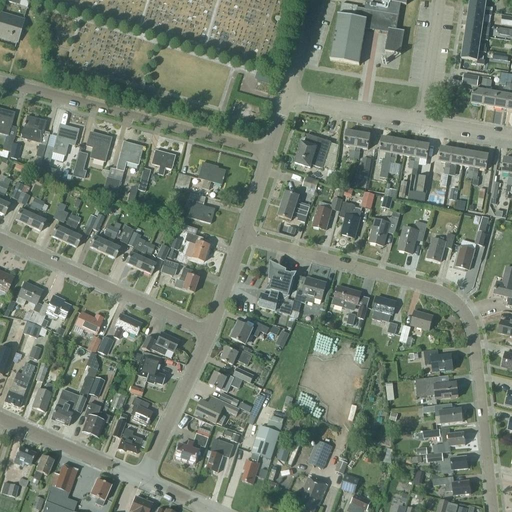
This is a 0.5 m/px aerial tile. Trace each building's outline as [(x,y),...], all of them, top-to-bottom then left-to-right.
[(337,16),(330,61),(359,66),(359,63),(365,29),(388,33),(385,52),(392,53),(401,54),(404,32),(396,31),(401,5),(406,5),(407,0),(366,0),(366,1),(365,10),(357,9),(357,8),(341,5),(339,16),(337,16)] [(470,0),(469,10),(485,13),(484,16),(491,17),(492,17),(492,12),(492,9),(485,8),(486,0),(487,1),(486,0),(470,0)] [(469,10),(467,22),(483,25),(482,28),(490,29),(491,24),(490,24),(491,17),(484,16),(485,13),(469,10)] [(0,20),(0,38),(17,43),(23,22),(1,16),(0,20)] [(501,25),(511,27),(511,17),(502,16),(501,25)] [(467,22),(465,35),(481,37),(481,40),(488,41),(489,37),(487,36),(487,33),(482,32),(482,28),(483,25),(467,22)] [(465,35),(464,47),(479,49),(479,52),(486,53),(487,49),(485,49),(485,45),(480,44),(481,40),(481,37),(465,35)] [(462,59),(462,60),(477,62),(477,65),(484,66),(485,61),(483,61),(483,57),(478,57),(479,52),(479,49),(464,47),(462,59)] [(493,60),(508,62),(508,55),(494,53),(493,60)] [(259,73),(257,81),(271,85),(273,77),(259,73)] [(500,85),(506,86),(506,90),(506,91),(510,92),(511,85),(511,80),(511,75),(501,74),(500,85)] [(462,84),(477,87),(479,78),(464,75),(462,84)] [(474,90),(471,104),(483,106),(486,92),(487,88),(482,87),(481,91),(474,90)] [(483,106),(495,108),(498,94),(491,93),(492,89),(491,88),(491,89),(487,88),(486,92),(483,106)] [(503,95),(498,94),(495,108),(507,111),(509,96),(510,92),(506,91),(506,90),(504,89),(503,95)] [(0,134),(7,137),(8,137),(11,126),(14,114),(6,112),(5,113),(0,111),(0,134)] [(22,131),(21,135),(22,136),(21,139),(40,144),(43,132),(46,122),(45,124),(33,121),(34,119),(27,117),(25,123),(24,125),(25,125),(23,130),(22,131)] [(43,161),(40,174),(54,177),(56,171),(49,169),(51,163),(53,153),(65,156),(65,157),(68,145),(74,147),(76,142),(77,140),(76,140),(78,131),(70,129),(69,130),(60,128),(60,126),(57,137),(54,149),(47,147),(44,161),(43,161)] [(346,132),(344,147),(350,148),(349,152),(351,152),(355,153),(358,134),(346,132)] [(90,134),(87,147),(93,148),(90,159),(99,161),(99,159),(104,160),(104,162),(107,152),(110,139),(90,134)] [(358,134),(355,153),(360,154),(360,149),(368,151),(370,136),(358,134)] [(312,166),(323,170),(331,144),(308,136),(305,144),(303,144),(296,164),(311,169),(312,166)] [(7,138),(6,138),(3,151),(8,152),(10,153),(13,140),(7,138)] [(382,138),(380,153),(381,153),(380,159),(383,159),(380,179),(387,180),(388,173),(390,166),(391,159),(394,140),(382,138)] [(394,140),(391,159),(395,160),(397,160),(397,156),(403,157),(406,142),(394,140)] [(406,142),(403,157),(409,158),(409,162),(410,162),(414,163),(418,144),(406,142)] [(123,143),(116,170),(124,172),(126,163),(138,166),(139,160),(140,160),(141,158),(140,158),(143,148),(123,143)] [(332,169),(335,161),(331,160),(333,153),(337,154),(337,156),(339,156),(342,146),(335,144),(327,168),(332,169)] [(418,144),(414,163),(419,164),(420,164),(421,160),(427,161),(429,146),(418,144)] [(42,159),(46,147),(40,146),(39,146),(36,157),(37,157),(42,159)] [(441,148),(439,163),(446,164),(445,168),(450,169),(453,150),(441,148)] [(450,169),(449,176),(453,176),(454,171),(456,172),(457,166),(462,167),(465,152),(453,150),(450,169)] [(16,160),(18,154),(11,152),(9,159),(16,160)] [(155,152),(151,165),(159,168),(157,175),(163,177),(165,169),(171,171),(175,157),(155,152)] [(465,152),(462,167),(470,168),(469,172),(473,173),(477,154),(465,152)] [(79,153),(73,177),(83,180),(85,172),(82,172),(87,155),(79,153)] [(477,154),(473,173),(478,174),(479,169),(486,171),(489,156),(477,154)] [(363,159),(360,173),(368,174),(371,160),(363,159)] [(511,160),(504,159),(502,173),(509,175),(509,179),(511,179),(511,160)] [(19,164),(16,169),(26,175),(29,170),(19,164)] [(204,181),(202,189),(208,191),(211,183),(221,186),(225,172),(214,169),(214,167),(202,164),(198,179),(204,181)] [(143,170),(138,191),(144,193),(150,171),(143,170)] [(64,171),(61,182),(66,183),(66,181),(70,182),(72,176),(68,175),(69,172),(64,171)] [(335,184),(341,185),(343,174),(337,173),(335,184)] [(422,174),(419,194),(426,195),(429,176),(422,174)] [(176,187),(187,190),(191,178),(179,175),(176,187)] [(107,179),(103,192),(116,196),(119,182),(107,179)] [(306,179),(303,187),(316,191),(319,183),(306,179)] [(21,193),(17,203),(25,207),(30,197),(26,195),(30,188),(32,182),(28,181),(26,186),(25,186),(21,193)] [(399,198),(405,199),(407,183),(401,182),(399,198)] [(17,183),(10,198),(11,199),(17,201),(21,192),(23,186),(17,183)] [(127,203),(133,205),(137,189),(131,187),(127,203)] [(335,196),(343,198),(345,190),(337,188),(335,196)] [(449,201),(456,202),(458,190),(451,189),(449,201)] [(0,214),(4,216),(9,205),(1,202),(4,195),(0,192),(0,214)] [(282,205),(308,213),(310,209),(303,206),(303,207),(297,205),(299,198),(286,193),(282,205)] [(365,194),(361,208),(370,210),(374,196),(365,194)] [(188,219),(211,225),(215,210),(203,207),(205,199),(191,195),(189,201),(193,202),(188,219)] [(385,198),(383,204),(390,206),(392,200),(385,198)] [(35,199),(31,207),(36,209),(39,201),(35,199)] [(331,210),(339,212),(342,202),(334,200),(331,210)] [(39,201),(36,209),(40,211),(44,203),(39,201)] [(459,209),(467,211),(468,203),(460,201),(459,209)] [(60,204),(53,219),(59,221),(63,212),(65,207),(60,204)] [(360,219),(359,219),(362,209),(343,204),(339,218),(345,220),(341,236),(355,239),(360,219)] [(282,205),(278,217),(291,221),(294,214),(299,216),(298,221),(305,223),(308,213),(282,205)] [(20,210),(15,221),(27,227),(32,216),(36,209),(31,207),(28,214),(20,210)] [(313,228),(326,231),(331,212),(318,208),(313,228)] [(98,215),(92,230),(97,233),(104,218),(98,215)] [(32,216),(27,227),(40,233),(45,222),(32,216)] [(70,216),(67,223),(72,225),(75,218),(70,216)] [(90,216),(85,227),(91,230),(96,219),(90,216)] [(75,218),(72,225),(76,227),(80,220),(75,218)] [(369,243),(383,247),(388,231),(395,233),(398,222),(388,219),(386,224),(375,221),(369,243)] [(479,232),(485,233),(487,225),(481,223),(481,222),(477,221),(476,226),(480,227),(479,232)] [(56,227),(51,238),(63,243),(68,232),(72,225),(67,223),(64,230),(56,227)] [(397,252),(411,255),(416,239),(422,241),(427,226),(416,223),(414,231),(404,228),(397,252)] [(68,232),(63,243),(76,249),(81,238),(80,238),(73,234),(76,227),(72,225),(68,232)] [(109,226),(105,234),(110,236),(113,228),(109,226)] [(125,234),(121,243),(126,246),(133,231),(125,227),(122,233),(125,234)] [(287,233),(295,236),(297,230),(289,227),(287,233)] [(113,228),(110,236),(115,238),(118,231),(113,228)] [(134,233),(128,246),(133,249),(134,249),(138,240),(140,236),(134,233)] [(94,238),(89,248),(102,254),(107,243),(110,236),(105,234),(102,241),(94,238)] [(187,234),(184,244),(185,242),(189,244),(185,257),(191,259),(203,263),(209,247),(201,245),(196,243),(198,237),(195,236),(187,234)] [(474,246),(482,248),(485,236),(477,234),(474,246)] [(432,239),(427,259),(440,263),(444,248),(451,250),(455,237),(448,235),(445,243),(440,242),(432,239)] [(107,243),(102,254),(114,260),(119,249),(111,245),(115,238),(110,236),(107,243)] [(174,239),(170,249),(171,249),(174,250),(176,251),(179,241),(174,239)] [(145,243),(141,250),(146,252),(150,245),(145,243)] [(150,245),(146,252),(151,255),(154,247),(150,245)] [(162,246),(156,259),(164,262),(169,250),(162,246)] [(455,268),(469,271),(474,252),(461,248),(455,268)] [(130,254),(125,265),(138,270),(143,260),(146,252),(141,250),(138,257),(131,254),(130,254)] [(143,260),(138,270),(150,276),(155,265),(147,262),(151,255),(146,252),(143,260)] [(160,273),(174,278),(178,266),(164,261),(160,273)] [(507,306),(511,306),(511,269),(506,268),(502,283),(497,282),(494,294),(509,298),(507,306)] [(179,282),(177,281),(175,287),(193,293),(198,280),(191,277),(193,272),(184,269),(179,282)] [(262,296),(259,308),(275,312),(281,314),(290,317),(294,302),(288,301),(289,298),(295,279),(295,276),(293,275),(286,273),(274,270),(270,282),(269,289),(268,292),(271,292),(271,293),(270,298),(264,296),(262,296)] [(0,291),(6,295),(14,279),(0,272),(0,291)] [(292,311),(287,328),(291,329),(294,323),(294,324),(295,321),(297,321),(300,314),(298,313),(300,303),(306,305),(306,303),(313,305),(315,299),(322,301),(327,284),(307,279),(307,280),(303,293),(297,292),(292,311)] [(18,298),(16,303),(23,306),(26,301),(35,306),(36,306),(37,304),(42,292),(24,283),(18,297),(18,298)] [(362,294),(338,287),(333,306),(353,311),(355,305),(358,306),(362,294)] [(42,306),(34,324),(40,327),(44,321),(46,315),(56,320),(57,318),(64,321),(70,307),(63,304),(60,302),(61,300),(53,297),(49,306),(47,309),(42,306)] [(374,311),(375,311),(372,320),(381,323),(381,322),(388,323),(390,316),(393,316),(396,303),(377,298),(374,311)] [(6,310),(12,313),(16,303),(11,301),(6,310)] [(364,320),(367,309),(361,307),(358,318),(364,320)] [(31,321),(34,314),(28,311),(25,318),(31,321)] [(411,326),(430,332),(434,317),(415,312),(411,326)] [(76,327),(96,336),(102,324),(101,323),(102,319),(96,316),(95,320),(82,314),(76,327)] [(347,324),(354,326),(356,316),(350,314),(347,324)] [(115,327),(117,328),(113,338),(119,341),(123,331),(136,337),(142,325),(120,315),(115,327)] [(511,317),(511,323),(501,321),(498,335),(511,338),(511,317)] [(239,323),(231,339),(245,346),(251,335),(257,338),(260,332),(266,335),(269,329),(258,324),(255,331),(253,331),(253,330),(239,323)] [(388,334),(395,336),(398,326),(391,324),(388,334)] [(411,329),(405,328),(404,327),(400,343),(407,345),(411,329)] [(285,331),(278,343),(286,347),(292,334),(285,331)] [(147,338),(142,349),(149,353),(151,350),(164,357),(167,351),(173,353),(179,342),(161,334),(157,343),(155,345),(153,344),(154,342),(147,338)] [(86,351),(94,355),(101,341),(93,337),(86,351)] [(97,353),(106,357),(113,342),(103,338),(97,353)] [(28,358),(37,361),(41,350),(33,347),(28,358)] [(0,376),(2,377),(11,352),(0,348),(0,376)] [(227,348),(221,360),(226,363),(228,364),(228,363),(233,366),(235,361),(248,366),(252,357),(239,351),(238,354),(227,348)] [(432,364),(433,373),(453,371),(451,356),(438,357),(438,352),(424,353),(425,365),(432,364)] [(502,367),(511,369),(511,354),(505,353),(502,367)] [(143,356),(137,376),(146,378),(145,382),(154,385),(154,383),(162,386),(165,377),(157,374),(161,362),(160,361),(143,356)] [(4,403),(19,409),(29,379),(30,379),(34,367),(25,364),(21,375),(16,374),(12,385),(14,385),(12,390),(9,389),(8,393),(4,403)] [(42,364),(35,381),(42,384),(49,367),(42,364)] [(81,415),(94,380),(97,371),(90,368),(86,378),(78,398),(62,392),(51,422),(67,428),(73,414),(74,412),(81,415)] [(233,376),(250,385),(254,377),(237,369),(233,376)] [(221,391),(228,394),(234,379),(227,376),(226,379),(215,374),(209,386),(221,391)] [(88,395),(98,399),(104,382),(95,378),(88,395)] [(425,380),(415,381),(417,399),(427,397),(436,397),(436,401),(458,399),(456,384),(439,386),(438,379),(425,380)] [(143,397),(146,391),(134,386),(132,392),(143,397)] [(32,409),(44,414),(53,391),(46,388),(44,392),(39,391),(32,409)] [(115,394),(113,400),(117,401),(114,409),(120,411),(125,398),(115,394)] [(222,394),(219,400),(232,406),(235,400),(222,394)] [(132,411),(130,416),(134,417),(132,421),(146,428),(152,414),(146,411),(144,410),(147,405),(134,399),(131,406),(133,407),(137,409),(136,413),(132,411)] [(225,413),(235,417),(243,421),(246,415),(227,406),(212,399),(209,406),(202,403),(196,416),(202,419),(204,416),(209,419),(208,422),(214,425),(218,415),(219,416),(222,410),(225,411),(225,413)] [(83,432),(82,433),(84,434),(89,436),(90,436),(91,435),(96,420),(101,408),(89,404),(85,416),(88,417),(87,419),(87,420),(86,421),(85,423),(86,424),(83,432)] [(423,409),(424,415),(435,414),(436,418),(440,418),(440,426),(462,423),(462,422),(464,422),(463,416),(462,417),(461,411),(447,412),(447,406),(423,409)] [(91,435),(90,436),(92,437),(97,439),(98,439),(99,438),(104,423),(107,424),(110,417),(101,414),(99,421),(96,420),(91,435)] [(121,438),(126,423),(120,421),(115,436),(121,438)] [(260,427),(251,453),(253,454),(260,456),(271,460),(280,433),(260,427)] [(119,450),(121,454),(125,452),(126,453),(127,451),(137,455),(140,447),(139,447),(142,441),(131,437),(133,433),(126,430),(118,450),(119,450)] [(423,433),(423,440),(440,438),(439,431),(423,433)] [(449,443),(449,448),(465,446),(464,434),(448,436),(442,437),(443,443),(449,443)] [(179,446),(175,458),(196,464),(201,448),(205,449),(208,440),(197,436),(193,445),(189,444),(187,449),(179,446)] [(210,459),(206,470),(218,474),(223,457),(229,459),(233,446),(215,440),(210,453),(209,452),(207,458),(210,459)] [(308,464),(323,470),(333,447),(318,441),(308,464)] [(277,461),(286,463),(291,449),(281,446),(277,461)] [(13,464),(22,467),(23,463),(31,466),(35,455),(20,448),(13,464)] [(246,471),(242,482),(253,485),(260,465),(257,464),(260,456),(253,454),(251,462),(247,461),(244,471),(246,471)] [(47,477),(53,462),(42,457),(36,472),(36,473),(33,480),(39,482),(42,475),(47,477)] [(443,465),(444,475),(453,474),(453,471),(467,470),(466,458),(451,459),(451,460),(445,461),(445,465),(443,465)] [(335,471),(343,475),(348,463),(340,460),(335,471)] [(48,493),(42,511),(73,511),(77,503),(68,500),(77,471),(63,466),(59,476),(54,475),(48,493)] [(319,507),(328,486),(312,479),(314,476),(310,475),(303,492),(305,493),(298,509),(306,511),(314,511),(317,506),(319,507)] [(340,490),(355,495),(359,480),(345,475),(340,490)] [(18,485),(26,488),(28,482),(21,479),(18,485)] [(434,487),(446,485),(446,493),(453,492),(454,497),(470,495),(469,482),(454,484),(454,479),(433,481),(434,487)] [(97,481),(90,496),(98,500),(95,505),(102,507),(111,487),(97,481)] [(0,493),(14,499),(18,488),(4,483),(0,493)] [(409,506),(411,495),(404,494),(402,505),(409,506)] [(40,511),(44,500),(36,497),(32,509),(33,509),(31,511),(38,511),(39,511),(40,511)] [(148,511),(152,504),(151,504),(151,506),(146,504),(147,502),(135,498),(129,511),(148,511)] [(363,511),(364,510),(367,511),(370,505),(354,498),(351,504),(347,511),(363,511)] [(436,511),(446,511),(449,504),(439,501),(436,511)]
